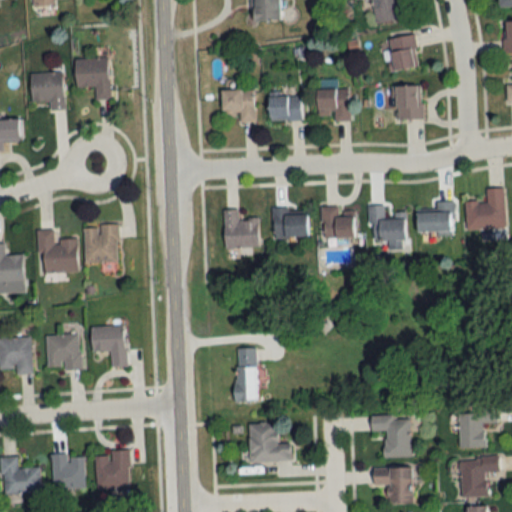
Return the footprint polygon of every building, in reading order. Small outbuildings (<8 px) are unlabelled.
[(281,21),(280,0),(252,0),(253,21),(281,21)] [(400,0),(401,0),(363,0),(364,0),(365,0),(372,0),(375,23),(403,19),(400,0)] [(389,39),(393,72),(419,68),(414,35),(389,39)] [(76,88),(94,88),(95,100),(110,100),(108,58),(75,59),(76,88)] [(30,74),(31,102),(49,102),(49,111),(64,111),(63,73),(30,74)] [(393,87),(393,120),(423,120),(423,87),(393,87)] [(333,121),(349,121),(349,89),(317,89),(317,116),(333,116),(333,121)] [(255,122),(254,90),(221,91),(222,117),(237,117),(238,123),(255,122)] [(269,121),(301,121),(301,96),(269,96),(269,121)] [(0,152),(1,152),(1,142),(21,142),(21,120),(0,120),(0,152)] [(505,227),(503,187),(486,188),(486,200),(465,201),(466,228),(505,227)] [(454,200),(436,200),(436,211),(417,211),(417,232),(454,232),(454,200)] [(385,205),(371,205),(371,239),(406,239),(406,214),(385,214),(385,205)] [(355,237),(354,215),(338,215),(338,206),(323,206),(323,237),(355,237)] [(287,213),(287,207),(273,207),(273,236),(308,236),(308,213),(287,213)] [(259,246),(258,218),(239,219),(238,209),(223,209),(225,248),(259,246)] [(83,261),(118,261),(118,224),(83,224),(83,261)] [(76,238),(54,239),(54,228),(37,229),(39,272),(78,270),(76,238)] [(23,253),(5,254),(5,242),(0,242),(0,283),(23,283),(23,253)] [(91,326),(92,350),(110,349),(111,366),(126,365),(124,324),(91,326)] [(46,334),(47,369),(81,368),(79,333),(46,334)] [(15,372),(32,372),(31,335),(0,336),(0,367),(15,367),(15,372)] [(234,347),(235,400),(256,400),(256,347),(234,347)] [(459,448),(485,447),(484,423),(496,423),(496,410),(457,411),(459,448)] [(384,457),(411,456),(410,414),(371,415),(371,431),(384,431),(384,457)] [(290,442),(277,442),(277,422),(248,422),(249,461),(290,461),(290,442)] [(130,488),(129,449),(111,449),(111,454),(95,454),(96,488),(130,488)] [(52,488),(85,488),(84,453),(51,453),(52,488)] [(40,466),(18,467),(17,455),(1,456),(3,492),(41,491),(40,466)] [(486,496),(486,471),(499,471),(498,456),(459,457),(461,497),(486,496)] [(388,486),(388,504),(412,504),(412,467),(372,467),(372,486),(388,486)]
